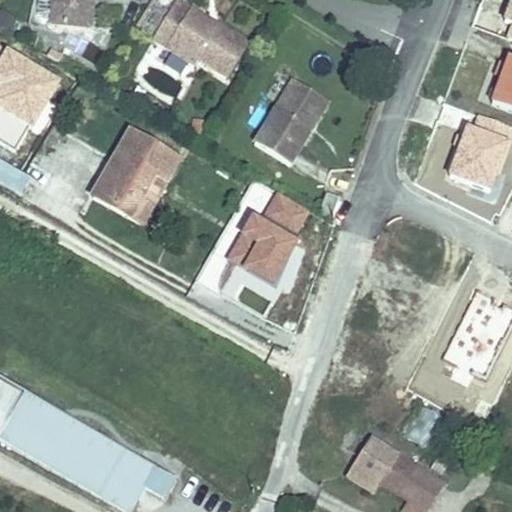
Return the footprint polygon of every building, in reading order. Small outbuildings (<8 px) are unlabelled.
[(52,0),(51,31),(95,34),(95,0),(52,0)] [(214,29),(181,9),(162,39),(181,51),(175,63),(196,79),(202,69),(229,85),(252,52),(214,29)] [(181,51),(162,39),(155,49),(175,63),(181,51)] [(292,175),(329,110),(293,90),(256,154),(292,175)] [(146,151),(101,211),(145,244),(190,184),(146,151)] [(0,171),(0,192),(23,206),(33,191),(0,171)] [(334,226),(341,207),(330,203),(323,222),(334,226)] [(196,376),(183,401),(198,409),(210,383),(196,376)] [(171,484),(0,389),(0,461),(92,511),(132,511),(139,500),(157,510),(171,484)] [(418,405),(402,440),(431,454),(447,419),(418,405)] [(404,497),(422,511),(427,511),(444,492),(373,435),(345,469),(370,490),(380,478),(404,497)] [(422,511),(404,497),(393,510),(394,511),(422,511)]
